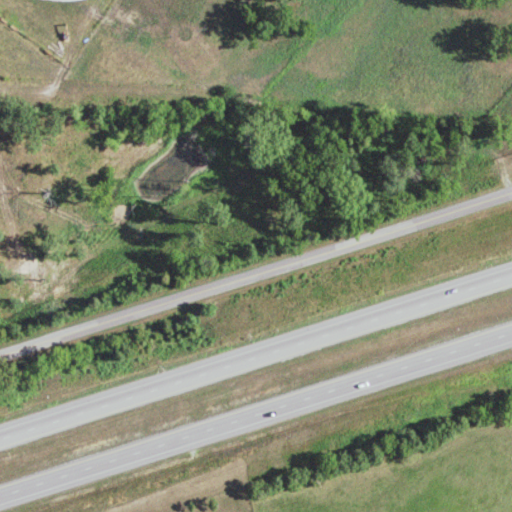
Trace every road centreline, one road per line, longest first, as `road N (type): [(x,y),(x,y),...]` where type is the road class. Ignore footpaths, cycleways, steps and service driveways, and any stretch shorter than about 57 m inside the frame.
road 1 (trunk): [(0,496),(511,328)]
road 2 (trunk): [(511,272),(0,439)]
road 3 (residential): [(0,355),(511,189)]
